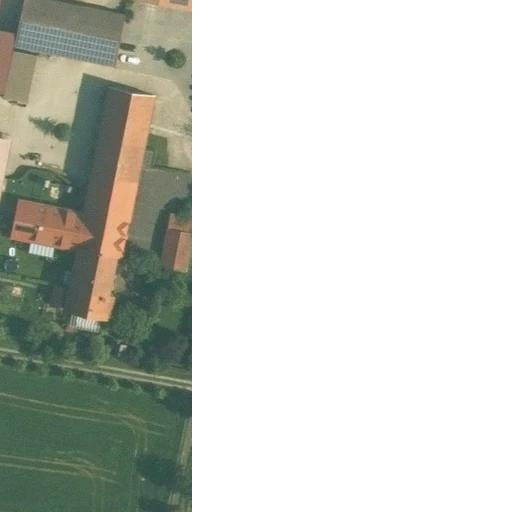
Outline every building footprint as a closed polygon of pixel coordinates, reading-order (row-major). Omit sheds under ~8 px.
[(53,0),(22,0),(14,43),(114,64),(124,14),(53,0)] [(144,0),(202,11),(204,0),(144,0)] [(11,51),(15,32),(0,28),(0,91),(3,92),(11,51)] [(36,56),(11,51),(3,92),(2,97),(27,101),(36,56)] [(79,236),(122,244),(153,95),(110,86),(84,214),(79,236)] [(79,236),(84,214),(20,202),(14,235),(77,247),(79,236)] [(171,215),(161,265),(184,269),(194,220),(171,215)] [(122,244),(79,236),(77,247),(65,308),(108,317),(112,296),(107,295),(115,255),(120,256),(122,244)]
